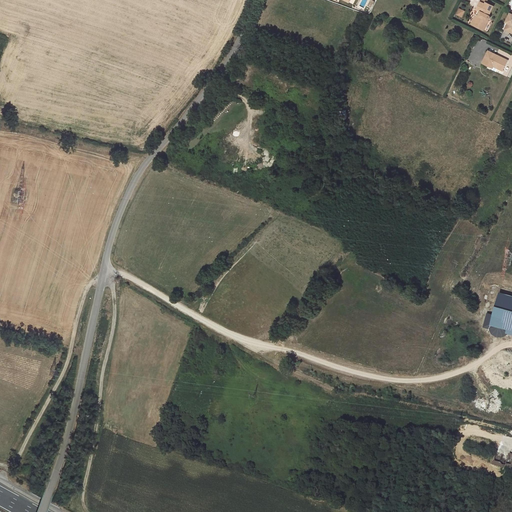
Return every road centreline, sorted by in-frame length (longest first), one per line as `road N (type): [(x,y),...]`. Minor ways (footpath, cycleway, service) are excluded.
road 1 (unclassified): [(255,0),(237,46),(124,200),(42,511)]
road 2 (track): [(101,282),(112,293),(113,317),(82,492),(91,511)]
road 3 (unknown): [(0,486),(68,346),(77,296),(101,282)]
road 4 (track): [(104,267),(228,335)]
